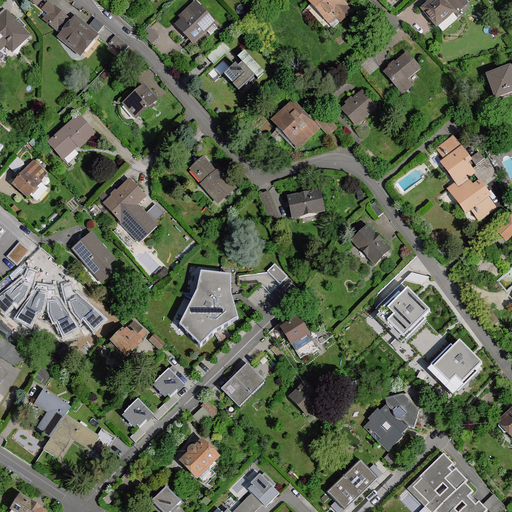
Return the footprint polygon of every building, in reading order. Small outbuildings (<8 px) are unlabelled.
[(342,0),(306,0),(333,30),(353,12),(342,0)] [(471,0),(434,0),(421,11),(438,31),(473,2),(471,0)] [(219,25),(197,2),(173,25),(195,48),(219,25)] [(70,20),(48,3),(43,9),(49,14),(44,21),(63,34),(59,40),(82,57),(105,26),(95,18),(89,26),(74,15),(70,20)] [(32,36),(7,11),(0,18),(0,53),(6,48),(12,54),(32,36)] [(219,59),(231,48),(226,43),(214,54),(219,59)] [(409,52),(384,73),(403,96),(414,87),(407,79),(421,67),(409,52)] [(248,53),(225,74),(242,92),(265,71),(248,53)] [(511,92),(511,65),(487,75),(496,99),(511,92)] [(167,94),(146,71),(136,80),(143,87),(123,105),(139,121),(167,94)] [(366,90),(343,108),(358,127),(381,108),(366,90)] [(324,129),(296,98),(273,120),(301,150),(324,129)] [(95,132),(79,115),(47,144),(63,161),(95,132)] [(331,115),(320,119),(327,135),(338,130),(331,115)] [(455,137),(438,150),(445,159),(440,163),(456,183),(449,188),(467,216),(473,212),(481,221),(498,208),(476,176),(470,163),(473,159),(455,137)] [(77,149),(67,158),(70,162),(80,153),(77,149)] [(217,172),(204,157),(190,169),(220,203),(238,187),(221,168),(217,172)] [(48,174),(33,161),(12,185),(27,198),(48,174)] [(146,197),(130,180),(104,205),(140,243),(158,226),(155,223),(146,215),(138,206),(146,197)] [(321,189),(288,196),(293,218),(326,211),(321,189)] [(273,191),(263,192),(268,215),(277,213),(273,191)] [(156,205),(146,215),(155,223),(165,214),(156,205)] [(495,231),(507,244),(511,238),(511,215),(495,231)] [(393,248),(368,226),(352,243),(377,266),(393,248)] [(117,261),(93,235),(72,251),(101,285),(116,272),(111,266),(117,261)] [(9,256),(20,264),(32,248),(21,240),(9,256)] [(57,266),(30,296),(48,311),(67,289),(62,285),(69,277),(57,266)] [(275,267),(267,274),(280,287),(287,280),(275,267)] [(197,300),(179,334),(201,355),(215,340),(239,327),(231,302),(232,283),(201,279),(197,300)] [(187,296),(175,322),(182,325),(194,299),(187,296)] [(393,322),(387,329),(403,346),(431,319),(408,296),(387,316),(393,322)] [(147,338),(131,323),(110,345),(127,360),(147,338)] [(297,324),(278,334),(288,351),(307,341),(297,324)] [(0,339),(0,353),(16,366),(26,354),(4,335),(0,339)] [(460,349),(433,375),(450,392),(456,386),(462,392),(482,372),(460,349)] [(248,365),(222,391),(240,408),(265,383),(248,365)] [(184,385),(169,370),(155,384),(170,399),(184,385)] [(305,383),(290,398),(307,415),(322,400),(305,383)] [(71,410),(43,391),(33,405),(47,415),(37,431),(51,440),(43,450),(59,461),(73,442),(88,452),(98,439),(66,417),(71,410)] [(366,427),(392,454),(410,438),(406,434),(422,420),(403,395),(387,401),(388,407),(366,427)] [(139,429),(152,415),(138,401),(124,414),(139,429)] [(511,410),(498,425),(511,438),(511,410)] [(203,439),(179,462),(196,481),(221,458),(203,439)] [(453,464),(444,454),(420,477),(422,479),(413,488),(430,504),(425,508),(429,511),(435,511),(464,483),(467,480),(456,469),(452,473),(448,469),(453,464)] [(364,455),(326,489),(346,511),(383,477),(364,455)] [(266,509),(279,495),(273,489),(276,486),(264,474),(262,476),(260,475),(251,485),(252,486),(248,490),(266,509)] [(464,483),(435,511),(485,511),(487,510),(479,502),(476,505),(468,497),(473,492),(464,483)] [(169,511),(180,501),(166,488),(152,503),(160,511),(169,511)] [(47,511),(48,511),(20,494),(9,511),(47,511)] [(486,502),(494,511),(497,511),(506,505),(497,494),(486,502)]
